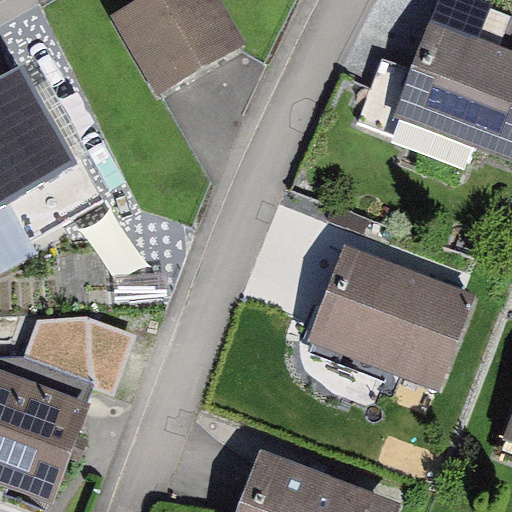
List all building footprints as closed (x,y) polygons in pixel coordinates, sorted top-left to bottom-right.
[(224,0),(136,0),(112,14),(159,94),(249,42),(224,0)] [(511,47),(432,18),(397,115),(511,156),(511,47)] [(25,60),(0,74),(0,204),(80,158),(25,60)] [(478,291),(346,242),(309,339),(441,388),(478,291)] [(0,481),(54,502),(96,389),(116,396),(140,334),(88,316),(40,318),(27,355),(0,355),(0,481)] [(511,416),(498,452),(511,457),(511,416)] [(399,511),(404,500),(263,447),(237,511),(399,511)]
